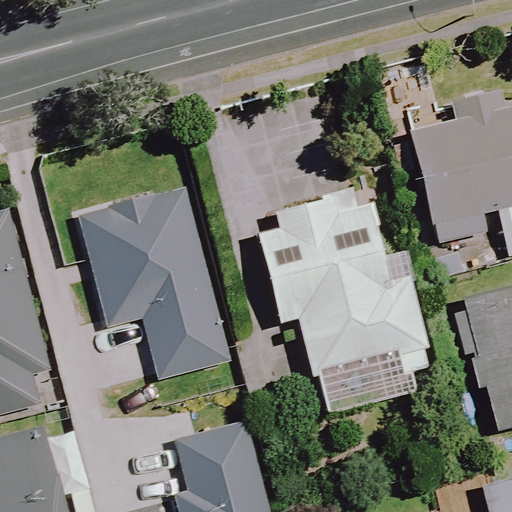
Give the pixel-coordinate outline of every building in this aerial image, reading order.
[(502,83),(452,95),(456,115),(410,126),(433,221),(435,219),(439,237),(487,225),(483,208),(498,204),(508,245),(511,243),(511,98),(506,100),(502,83)] [(188,179),(78,207),(107,321),(144,312),(160,373),(232,355),(188,179)] [(323,196),(276,208),(280,222),(259,228),(282,316),(297,312),(311,369),(317,368),(327,407),(417,384),(413,368),(431,363),(427,344),(431,343),(414,277),(421,275),(413,244),(385,251),(378,221),(382,220),(376,196),(356,201),(351,184),(322,192),(323,196)] [(45,372),(4,215),(0,215),(0,418),(36,409),(27,376),(45,372)] [(511,278),(462,292),(465,303),(452,307),(464,348),(472,346),(473,351),(469,352),(478,382),(484,380),(496,427),(511,422),(511,278)] [(69,511),(45,419),(0,430),(0,511),(69,511)] [(130,511),(133,511),(118,452),(80,462),(92,511),(130,511)] [(511,511),(511,471),(483,479),(492,510),(482,511),(511,511)]
